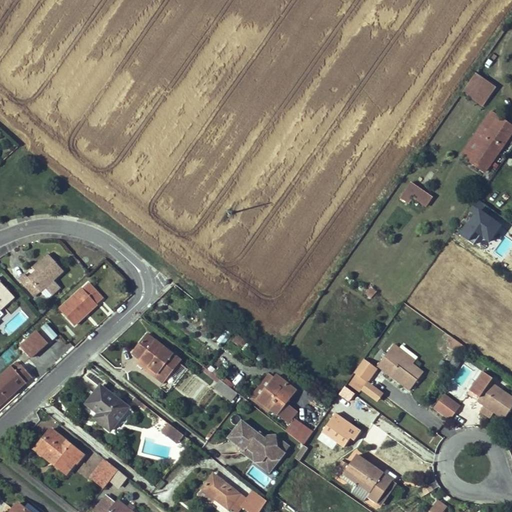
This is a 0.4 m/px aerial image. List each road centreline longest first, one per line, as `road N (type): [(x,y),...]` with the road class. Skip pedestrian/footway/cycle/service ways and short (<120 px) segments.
road 1 (residential): [(0,233),(51,218),(100,232),(156,282),(85,344)]
road 2 (residential): [(494,481),(503,457),(486,434),(458,435),(438,456),(450,480),(473,487)]
road 3 (unclassified): [(201,436),(85,344)]
